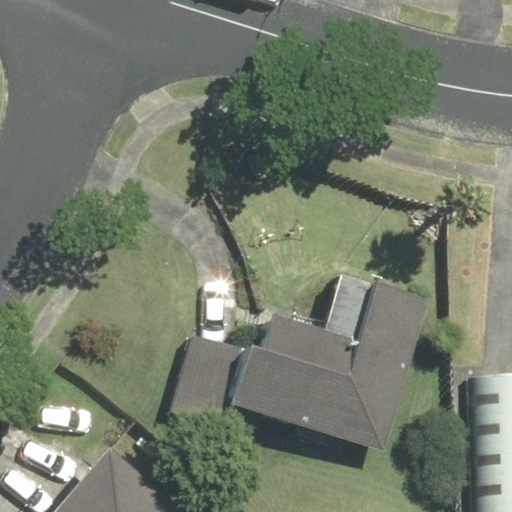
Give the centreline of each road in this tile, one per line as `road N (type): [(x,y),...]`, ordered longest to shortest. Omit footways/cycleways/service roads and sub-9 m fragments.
road 1 (residential): [(0,229),(39,181),(80,77),(93,0)]
road 2 (residential): [(168,0),(354,54)]
road 3 (residential): [(354,54),(463,83),(511,84)]
